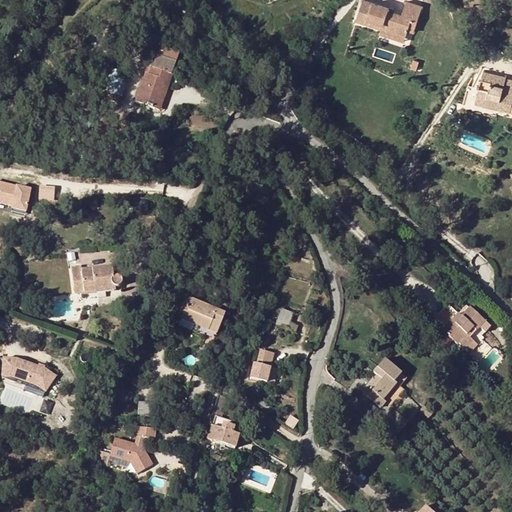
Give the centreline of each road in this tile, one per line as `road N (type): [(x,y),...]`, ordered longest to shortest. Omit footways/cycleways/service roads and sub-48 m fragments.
road 1 (unclassified): [(291,511),(313,407),(309,385),(333,315),(322,261),(254,129),(266,119),(292,130)]
road 2 (unclassified): [(292,130),(348,163),(511,318)]
road 3 (residential): [(292,130),(176,0)]
road 4 (unknown): [(292,121),(290,84),(346,0)]
